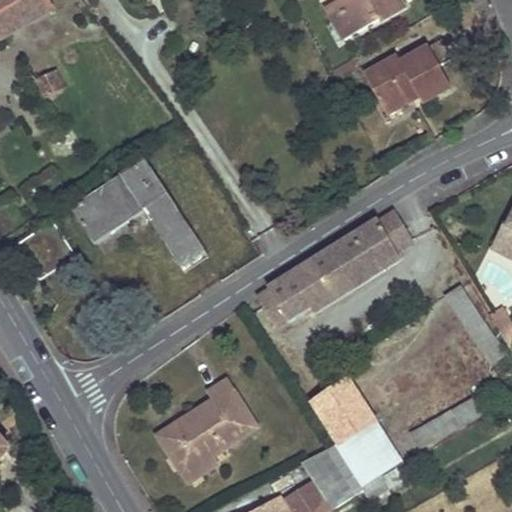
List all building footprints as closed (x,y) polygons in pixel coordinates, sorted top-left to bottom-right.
[(17,0),(0,0),(0,39),(29,23),(15,1),(17,0)] [(43,0),(17,0),(15,1),(29,23),(50,12),(43,0)] [(324,0),(336,21),(349,13),(342,0),(324,0)] [(342,0),(349,13),(336,21),(348,42),(382,22),(376,12),(399,0),(342,0)] [(404,0),(399,0),(376,12),(382,22),(408,8),(404,0)] [(398,58),(366,76),(384,110),(416,92),(423,103),(452,87),(440,68),(454,60),(444,41),(401,64),(398,58)] [(57,71),(35,83),(44,101),(66,89),(57,71)] [(146,163),(75,210),(97,245),(146,212),(186,272),(210,257),(146,163)] [(395,211),(257,299),(277,329),(312,308),(314,314),(402,259),(398,253),(415,242),(395,211)] [(511,212),(507,223),(503,222),(490,248),(511,258),(511,212)] [(54,224),(19,247),(42,282),(78,258),(54,224)] [(462,287),(445,299),(485,358),(503,346),(462,287)] [(511,324),(500,306),(488,314),(500,333),(511,325),(511,324)] [(511,325),(500,333),(510,349),(511,347),(511,325)] [(349,379),(314,402),(342,444),(360,433),(376,423),(349,379)] [(228,384),(212,393),(217,402),(161,437),(190,483),(219,466),(214,457),(258,429),(228,384)] [(427,446),(482,417),(474,401),(418,431),(427,446)] [(342,444),(336,446),(363,488),(383,477),(387,475),(360,433),(342,444)] [(0,438),(0,465),(12,452),(0,438)] [(383,477),(363,488),(336,446),(303,465),(333,511),(365,491),(371,501),(391,489),(383,477)] [(291,511),(282,498),(256,511),(291,511)]
